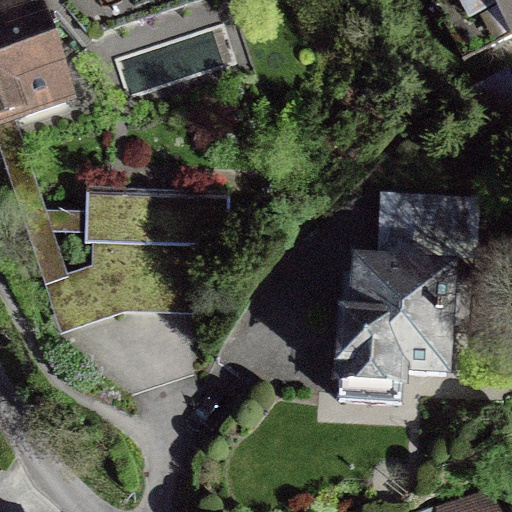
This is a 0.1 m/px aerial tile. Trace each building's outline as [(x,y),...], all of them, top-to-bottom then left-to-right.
[(0,0),(0,126),(3,126),(67,105),(43,31),(69,23),(89,44),(213,3),(211,0),(38,0),(13,8),(10,0),(0,0)] [(511,40),(511,0),(450,0),(432,10),(461,66),(510,39),(511,41),(511,40)] [(493,141),(511,130),(511,93),(504,78),(468,99),(476,113),(489,122),(493,141)] [(100,294),(107,313),(193,317),(195,254),(225,255),(226,197),(83,193),(82,251),(94,251),(94,274),(100,294)] [(388,197),(386,235),(476,241),(478,203),(388,197)] [(442,380),(448,280),(357,274),(354,329),(341,328),(337,406),(397,409),(399,378),(442,380)] [(508,511),(504,490),(435,511),(508,511)]
